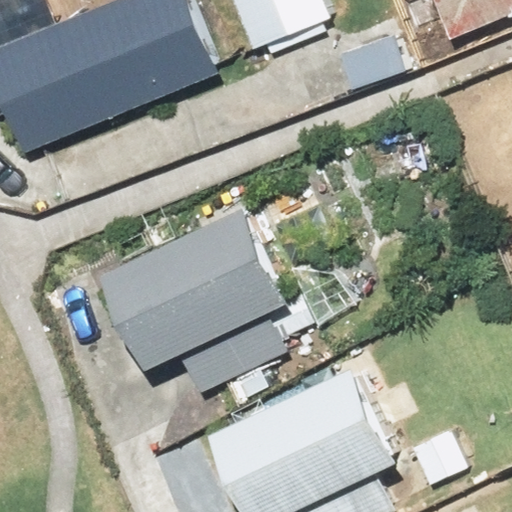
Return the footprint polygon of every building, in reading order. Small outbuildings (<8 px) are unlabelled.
[(208,0),(119,0),(0,48),(0,52),(39,149),(237,70),(208,0)] [(337,0),(242,0),(263,50),(344,18),(337,0)] [(511,0),(451,0),(468,37),(511,17),(511,0)] [(284,309),(313,295),(267,198),(126,266),(172,362),(200,349),(221,393),(306,353),(284,309)] [(425,319),(383,338),(403,382),(444,363),(425,319)] [(237,426),(277,511),(297,511),(424,454),(380,360),(237,426)]
